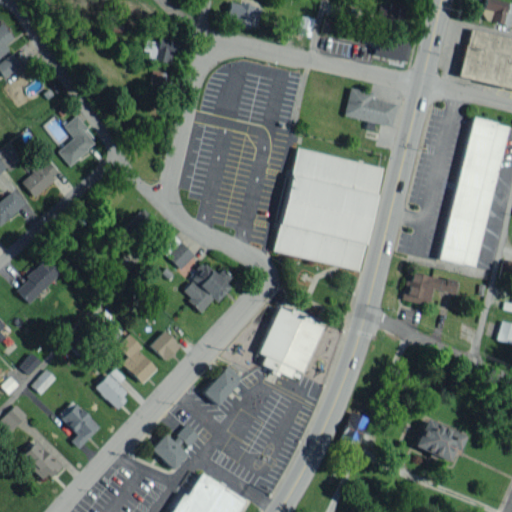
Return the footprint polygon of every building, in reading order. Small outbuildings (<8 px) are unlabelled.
[(260,9),(229,0),(227,0),(223,18),(255,27),(260,9)] [(489,21),(511,25),(511,24),(511,1),(501,0),(483,0),(481,8),(491,10),(489,21)] [(377,5),(376,14),(416,21),(418,7),(388,2),(387,7),(377,5)] [(308,36),(312,17),(298,15),(294,33),(308,36)] [(0,55),(8,49),(3,43),(11,37),(0,22),(0,55)] [(511,37),(466,28),(456,77),(511,87),(511,37)] [(372,53),(402,62),(407,44),(377,35),(372,53)] [(157,42),(144,39),(141,50),(147,51),(145,59),(168,64),(171,53),(176,54),(179,42),(158,37),(157,42)] [(0,60),(0,73),(3,77),(19,64),(10,52),(0,60)] [(166,73),(151,69),(147,84),(162,88),(166,73)] [(395,103),(370,97),(371,92),(347,87),(341,115),(390,125),(395,103)] [(61,125),(71,138),(55,150),(66,164),(94,142),(85,130),(86,128),(75,114),(61,125)] [(473,266),(504,124),(468,116),(436,258),(473,266)] [(0,172),(20,157),(8,142),(0,148),(0,172)] [(378,165),(292,147),(271,251),(356,269),(378,165)] [(32,196),(60,171),(45,154),(29,168),(31,170),(19,181),(32,196)] [(0,197),(0,223),(23,203),(10,189),(0,197)] [(132,244),(154,219),(141,207),(119,232),(132,244)] [(158,250),(178,268),(192,254),(172,235),(158,250)] [(12,288),(26,303),(57,273),(44,258),(12,288)] [(214,300),(232,278),(219,268),(214,274),(201,262),(177,291),(200,310),(210,297),(214,300)] [(451,293),(454,280),(407,270),(400,299),(426,304),(430,288),(451,293)] [(299,372),(318,325),(308,321),(309,319),(274,305),(255,352),(261,355),(257,365),(287,377),(291,368),(299,372)] [(511,343),(511,338),(511,323),(499,320),(494,339),(511,343)] [(0,338),(8,331),(0,323),(0,338)] [(114,343),(123,334),(112,323),(103,331),(114,343)] [(177,344),(161,330),(147,344),(163,359),(177,344)] [(140,383),(154,368),(135,349),(139,345),(126,333),(114,345),(124,356),(118,362),(140,383)] [(38,361),(28,352),(16,365),(26,374),(38,361)] [(200,393),(216,405),(238,375),(222,364),(200,393)] [(122,376),(111,366),(92,387),(113,407),(126,393),(116,383),(122,376)] [(38,393),(53,377),(43,368),(28,384),(38,393)] [(74,434),(68,440),(75,447),(96,427),(73,402),(57,416),(74,434)] [(0,416),(0,423),(8,431),(24,414),(12,403),(0,416)] [(411,446),(451,461),(461,433),(421,418),(411,446)] [(186,451),(183,448),(196,435),(184,424),(169,439),(162,433),(148,448),(170,468),(186,451)] [(57,464),(32,440),(17,456),(42,480),(57,464)] [(232,511),(241,498),(197,472),(183,495),(179,492),(167,511),(232,511)]
